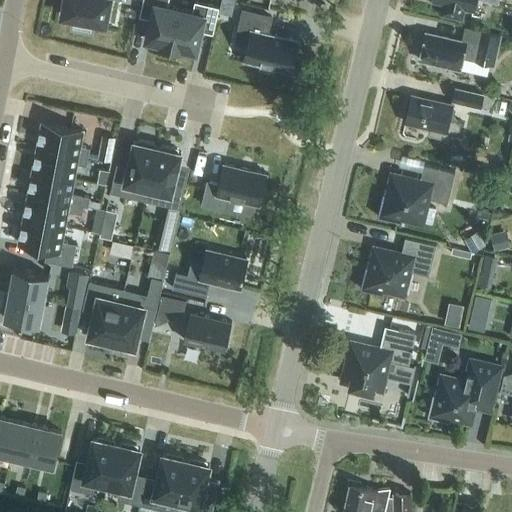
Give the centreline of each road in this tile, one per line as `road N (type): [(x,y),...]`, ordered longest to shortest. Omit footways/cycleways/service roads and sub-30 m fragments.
road 1 (tertiary): [(277,430),(380,0)]
road 2 (residential): [(277,430),(0,364)]
road 3 (residential): [(223,108),(3,61)]
road 4 (residential): [(511,467),(333,441)]
